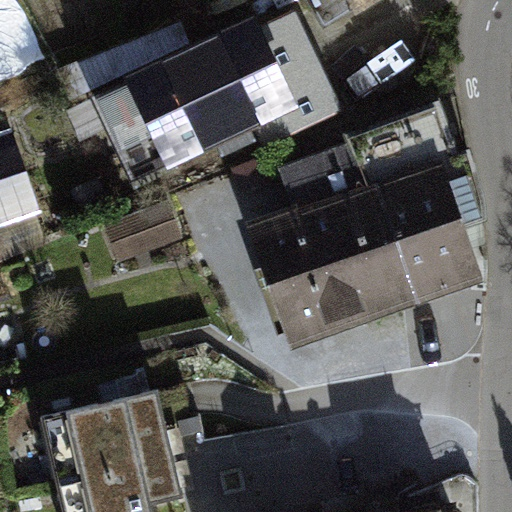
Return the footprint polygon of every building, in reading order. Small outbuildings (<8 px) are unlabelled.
[(310,0),(318,15),(348,0),(310,0)] [(281,9),(115,78),(151,164),(316,95),(281,9)] [(0,224),(40,212),(13,128),(0,131),(0,224)] [(426,165),(237,227),(279,353),(468,290),(426,165)] [(161,387),(42,414),(63,511),(159,511),(157,500),(185,494),(161,387)]
